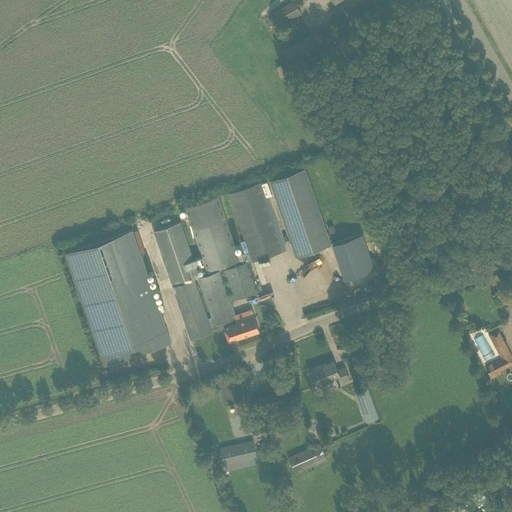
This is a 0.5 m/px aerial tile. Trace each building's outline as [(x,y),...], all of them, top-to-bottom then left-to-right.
[(293,0),(272,12),(281,26),(302,14),(293,0)] [(284,51),(296,66),(330,44),(319,27),(284,51)] [(269,179),(273,191),(296,256),(331,244),(304,167),(269,179)] [(268,199),(267,197),(272,196),(267,180),(228,194),(248,252),(238,256),(225,218),(217,196),(185,207),(207,272),(199,275),(181,222),(154,231),(172,283),(174,283),(176,286),(173,287),(191,338),(224,327),(229,341),(259,331),(254,316),(236,322),(233,314),(229,301),(258,291),(255,281),(249,263),(286,250),(269,198),(268,199)] [(452,197),(455,206),(475,199),(471,190),(452,197)] [(171,343),(132,230),(65,253),(103,366),(171,343)] [(362,234),(332,244),(344,279),(374,269),(362,234)] [(462,244),(464,251),(474,248),(472,241),(462,244)] [(511,363),(511,357),(497,330),(488,334),(501,358),(485,366),(491,378),(500,373),(499,370),(511,363)] [(314,384),(315,386),(334,378),(337,385),(349,381),(348,377),(344,368),(337,371),(333,362),(309,371),(313,381),(313,382),(312,382),(313,384),(314,384)] [(215,377),(218,387),(225,405),(245,398),(240,385),(250,381),(245,367),(215,377)] [(378,415),(367,387),(354,391),(365,422),(378,417),(378,415)] [(285,390),(252,399),(257,418),(290,410),(285,390)] [(219,448),(225,472),(258,464),(257,458),(253,441),(219,448)] [(288,458),(295,473),(327,459),(320,443),(288,458)] [(281,482),(288,507),(297,504),(289,479),(281,482)] [(448,511),(469,511),(459,502),(448,511)]
